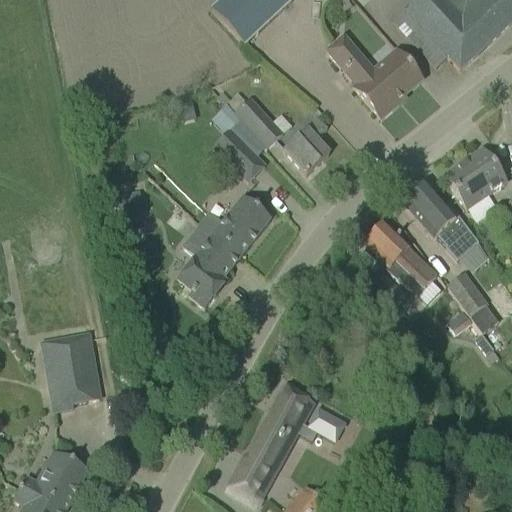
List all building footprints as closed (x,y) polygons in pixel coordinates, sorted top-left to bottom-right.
[(221,0),(208,13),(243,50),(296,0),(309,0),(312,3),(315,0),(221,0)] [(458,75),(511,25),(511,0),(465,0),(464,1),(463,0),(421,0),(393,26),(435,72),(446,62),(458,75)] [(336,17),(348,10),(344,1),(331,8),(336,17)] [(373,72),(343,39),(322,56),(353,91),(352,91),(379,124),(398,108),(396,105),(419,86),(393,56),(373,72)] [(282,138),(250,104),(233,119),(263,152),(265,155),(282,138)] [(263,152),(233,119),(232,119),(238,126),(230,137),(229,136),(213,153),(248,186),(264,169),(255,160),(263,152)] [(292,165),(305,180),(327,160),(314,145),(326,134),(317,124),(283,156),(292,165)] [(442,182),(466,216),(504,190),(481,156),(442,182)] [(458,265),(477,249),(445,210),(442,212),(422,189),(402,206),(424,231),(423,234),(428,240),(431,239),(433,242),(436,240),(458,265)] [(142,220),(138,196),(105,202),(111,239),(132,236),(130,222),(142,220)] [(207,220),(197,231),(237,263),(268,224),(242,203),(220,230),(207,220)] [(387,272),(385,274),(395,285),(397,283),(417,301),(435,282),(406,254),(407,252),(397,242),(399,241),(396,238),(395,240),(383,228),(362,249),(387,272)] [(237,263),(197,231),(180,253),(193,263),(176,283),(191,295),(187,301),(203,314),(225,286),(221,283),(237,263)] [(476,272),(484,291),(498,285),(491,266),(476,272)] [(487,311),(463,279),(446,292),(469,324),(487,311)] [(411,310),(403,302),(403,301),(380,280),(371,289),(394,311),(388,317),(400,330),(407,323),(402,318),(411,310)] [(462,317),(444,329),(453,341),(470,329),(462,317)] [(51,374),(45,375),(53,417),(71,413),(70,409),(98,404),(87,340),(46,347),(51,374)] [(225,494),(254,510),(312,406),(283,390),(225,494)] [(25,481),(17,494),(48,511),(66,511),(86,476),(52,457),(36,486),(25,481)] [(328,511),(305,491),(286,511),(328,511)] [(48,511),(17,494),(12,504),(23,510),(21,511),(48,511)]
